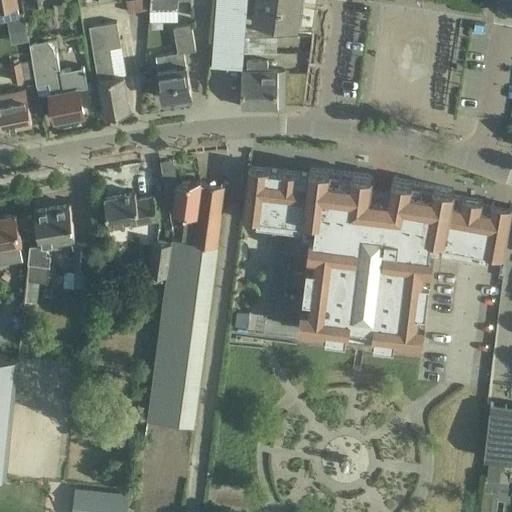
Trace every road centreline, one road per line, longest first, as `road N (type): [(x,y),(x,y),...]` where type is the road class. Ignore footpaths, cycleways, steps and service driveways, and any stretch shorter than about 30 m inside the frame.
road 1 (residential): [(194,511),(235,130)]
road 2 (tertiary): [(235,130),(0,168)]
road 3 (tertiary): [(491,166),(319,132)]
road 4 (residential): [(491,166),(511,8)]
road 5 (residential): [(319,132),(333,0)]
